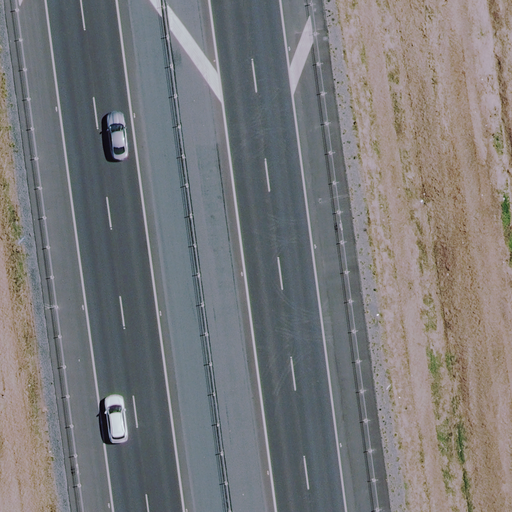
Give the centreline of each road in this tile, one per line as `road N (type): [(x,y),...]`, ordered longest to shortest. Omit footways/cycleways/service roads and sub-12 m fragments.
road 1 (motorway): [(149,511),(81,0)]
road 2 (motorway): [(245,0),(310,511)]
